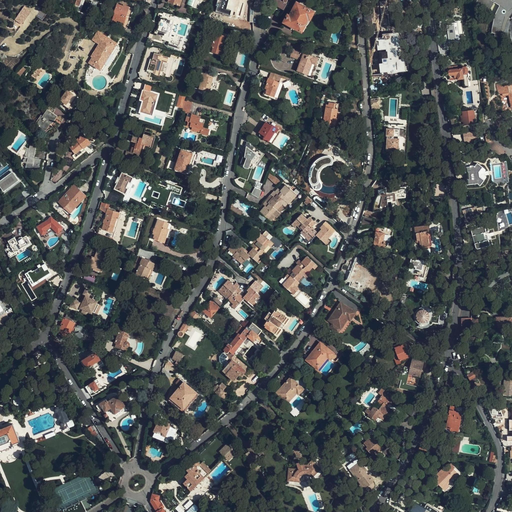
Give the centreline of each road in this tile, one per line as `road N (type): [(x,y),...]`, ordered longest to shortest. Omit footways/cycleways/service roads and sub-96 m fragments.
road 1 (residential): [(259,0),(255,64),(220,232),(200,289),(167,342),(136,470)]
road 2 (tertiary): [(450,358),(459,231),(428,0)]
road 3 (residential): [(330,283),(370,162),(358,0)]
road 4 (residential): [(148,476),(228,419),(286,357),(330,283)]
road 5 (residential): [(108,153),(44,335)]
road 6 (tertiary): [(372,511),(402,469),(447,368)]
road 7 (residential): [(490,511),(500,479),(495,440),(461,375),(447,368)]
road 8 (residential): [(44,335),(129,472)]
road 9 (residential): [(155,0),(108,153)]
road 10 (residential): [(330,283),(450,358)]
road 11 (residential): [(108,153),(0,224)]
